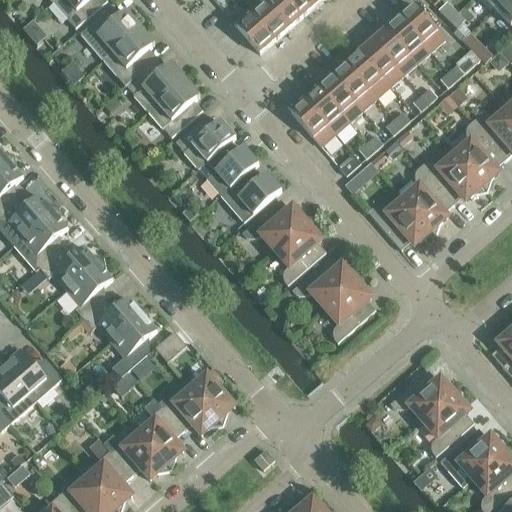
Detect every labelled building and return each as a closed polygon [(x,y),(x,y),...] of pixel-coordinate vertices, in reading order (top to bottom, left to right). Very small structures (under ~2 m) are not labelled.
[(69,22),(77,31),(108,4),(103,0),(59,0),(53,6),(68,23),(69,22)] [(283,0),(264,0),(262,2),(288,32),(301,21),(283,0)] [(307,0),(283,0),(301,21),(315,9),(307,0)] [(307,0),(315,9),(325,0),(307,0)] [(483,0),(495,11),(506,0),(483,0)] [(511,0),(506,0),(495,11),(511,28),(511,27),(511,0)] [(262,2),(248,14),(274,44),(288,32),(262,2)] [(439,13),(449,24),(457,16),(447,5),(439,13)] [(414,7),(400,20),(431,56),(445,43),(414,7)] [(112,10),(80,37),(103,63),(141,31),(126,14),(120,19),(112,10)] [(274,44),(248,14),(234,26),(260,57),(274,44)] [(457,16),(449,24),(457,32),(465,24),(457,16)] [(400,20),(386,32),(417,68),(431,56),(400,20)] [(141,31),(103,63),(125,89),(157,62),(149,53),(155,48),(141,31)] [(386,32),(373,43),(404,79),(417,68),(386,32)] [(473,34),(464,42),(486,65),(495,57),(473,34)] [(373,43),(359,55),(390,91),(404,79),(373,43)] [(507,64),(511,60),(511,44),(499,55),(507,64)] [(359,55),(346,67),(377,103),(390,91),(359,55)] [(499,56),(489,64),(497,75),(508,66),(499,56)] [(134,98),(133,99),(148,115),(186,83),(171,66),(165,71),(157,62),(125,89),(126,90),(127,89),(134,98)] [(346,67),(332,79),(363,115),(377,103),(346,67)] [(457,69),(449,76),(456,84),(464,77),(457,69)] [(456,84),(449,76),(440,83),(448,92),(456,84)] [(332,79),(318,91),(349,126),(363,115),(332,79)] [(148,115),(163,132),(164,132),(172,141),(203,114),(195,105),(200,100),(186,83),(148,115)] [(318,91),(305,102),(336,138),(349,126),(318,91)] [(430,92),(421,100),(429,108),(437,101),(430,92)] [(439,107),(447,117),(457,109),(449,99),(439,107)] [(429,108),(421,100),(413,107),(420,115),(429,108)] [(336,138),(305,102),(290,115),(321,151),(336,138)] [(473,125),(472,126),(505,165),(511,158),(511,120),(506,114),(491,127),(490,125),(486,123),(482,122),(477,122),(473,125)] [(403,116),(394,123),(402,132),(410,124),(403,116)] [(207,119),(176,146),(184,155),(183,156),(198,174),(199,173),(230,146),(236,141),(221,124),(215,129),(207,119)] [(402,132),(394,123),(386,130),(393,139),(402,132)] [(470,145),(455,158),(487,196),(492,182),(499,176),(496,172),(505,165),(472,126),(470,128),(467,131),(466,135),(466,140),(468,144),(470,145)] [(397,144),(402,150),(412,142),(407,135),(397,144)] [(375,139),(367,147),(374,155),(383,148),(375,139)] [(207,182),(206,183),(221,200),(253,172),(259,168),(244,150),(238,155),(230,146),(199,173),(207,182)] [(374,155),(367,147),(359,154),(366,162),(374,155)] [(0,171),(14,159),(1,154),(0,153),(0,171)] [(353,158),(346,165),(354,173),(361,167),(353,158)] [(371,166),(377,172),(386,164),(381,158),(371,166)] [(422,169),(420,171),(453,209),(463,201),(466,205),(473,199),(487,196),(455,158),(440,171),(438,170),(434,167),(430,166),(426,167),(422,169)] [(0,216),(16,203),(8,193),(23,180),(17,173),(14,159),(0,171),(0,216)] [(354,173),(346,165),(339,171),(346,179),(354,173)] [(418,190),(403,203),(436,240),(440,227),(448,221),(444,217),(453,209),(420,171),(419,172),(416,176),(415,180),(415,184),(417,188),(418,190)] [(221,200),(244,227),(282,194),(267,177),(261,182),(253,172),(221,200)] [(0,216),(0,233),(14,249),(59,210),(45,205),(39,198),(23,211),(16,203),(0,216)] [(436,240),(403,203),(388,216),(386,215),(383,212),(379,211),(374,212),(371,214),(368,216),(402,254),(411,246),(414,249),(422,243),(436,240)] [(262,239),(275,255),(313,222),(299,217),(293,210),(289,213),(281,204),(242,237),(244,239),(248,242),(252,243),(256,242),(260,240),(262,239)] [(36,275),(40,272),(61,254),(53,245),(68,231),(62,224),(59,210),(14,249),(36,275)] [(313,222),(275,255),(289,270),(287,272),(284,275),(283,279),(284,283),(286,287),(288,289),(326,256),(318,247),(322,243),(315,236),(313,222)] [(53,278),(66,294),(103,262),(90,257),(83,250),(68,263),(61,254),(40,272),(48,282),(53,278)] [(311,297),(325,312),(362,280),(349,275),(343,268),(339,271),(331,261),(292,295),(294,297),(298,299),(302,300),(306,300),(310,298),(311,297)] [(75,313),(84,323),(105,305),(97,296),(112,283),(106,276),(103,262),(66,294),(79,310),(75,313)] [(362,280),(325,312),(338,328),(337,329),(334,333),(333,337),(334,341),(336,345),(338,347),(376,314),(368,304),(371,301),(365,294),(362,280)] [(97,330),(111,345),(148,313),(134,308),(128,301),(113,314),(105,305),(84,323),(93,333),(97,330)] [(148,313),(111,345),(124,361),(120,364),(129,375),(150,357),(142,347),(157,334),(151,327),(148,313)] [(511,328),(510,326),(505,340),(498,346),(501,350),(492,358),(511,381),(511,328)] [(155,352),(168,366),(187,350),(174,335),(155,352)] [(10,366),(6,369),(36,405),(62,382),(46,363),(37,371),(20,352),(8,363),(10,366)] [(0,396),(3,400),(0,402),(0,415),(10,427),(36,405),(6,369),(1,373),(0,371),(0,396)] [(206,379),(207,378),(220,393),(223,384),(213,372),(206,379)] [(410,410),(423,426),(461,393),(447,388),(441,381),(437,384),(429,375),(390,408),(392,410),(396,413),(400,414),(404,413),(408,411),(410,410)] [(206,379),(190,392),(223,430),(227,416),(235,410),(220,393),(207,378),(206,379)] [(158,407),(161,410),(183,436),(192,428),(201,439),(209,432),(223,430),(190,392),(184,385),(158,407)] [(461,393),(423,426),(437,441),(435,443),(433,446),(432,450),(432,454),(434,458),(436,460),(474,427),(466,418),(470,414),(463,407),(461,393)] [(154,423),(139,437),(171,474),(176,461),(183,454),(174,443),(183,436),(161,410),(151,419),(154,423)] [(0,435),(0,436),(10,427),(0,415),(0,435)] [(459,467),(473,483),(510,451),(497,446),(491,439),(487,442),(479,432),(440,466),(442,468),(446,470),(450,471),(454,471),(458,469),(459,467)] [(120,446),(110,455),(131,480),(140,472),(150,483),(157,477),(171,474),(139,437),(123,450),(120,446)] [(511,459),(510,451),(473,483),(487,499),(485,500),(482,504),(481,508),(481,511),(492,511),(511,495),(511,459)] [(255,464),(263,474),(275,464),(266,454),(255,464)] [(103,468),(88,481),(114,511),(122,511),(125,505),(132,499),(122,488),(131,480),(110,455),(100,464),(103,468)] [(16,488),(31,477),(25,468),(10,479),(16,488)] [(69,491),(58,500),(68,511),(114,511),(88,481),(72,495),(69,491)] [(0,486),(0,511),(13,500),(1,486),(0,486)] [(39,511),(68,511),(58,500),(49,508),(47,505),(39,511)] [(306,507),(292,510),(293,511),(322,511),(313,501),(306,507)]
